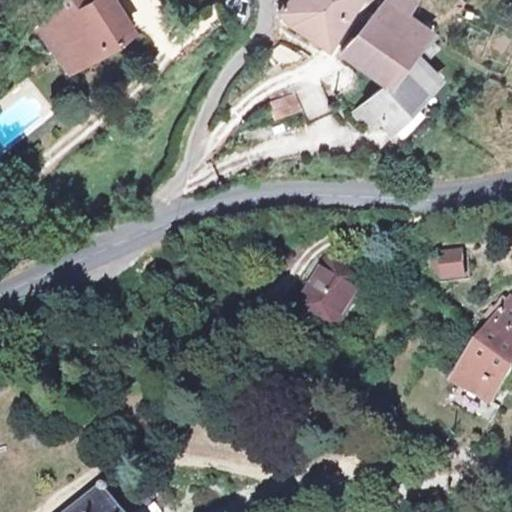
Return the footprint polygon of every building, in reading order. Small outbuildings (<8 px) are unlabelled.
[(99,56),(130,31),(107,3),(109,0),(53,0),(45,6),(58,27),(52,31),(58,38),(63,35),(81,59),(99,56)] [(296,0),(283,16),(334,48),(364,0),(296,0)] [(425,30),(387,0),(379,0),(369,10),(337,46),(377,82),(408,48),(425,30)] [(42,39),(66,70),(81,59),(63,35),(58,38),(52,31),(42,39)] [(417,55),(408,48),(377,82),(356,106),(346,118),(364,133),(374,121),(382,128),(416,87),(425,76),(409,63),(417,55)] [(36,78),(46,70),(40,63),(30,72),(36,78)] [(324,107),(314,77),(288,86),(298,116),(324,107)] [(381,269),(326,247),(317,270),(321,271),(303,315),(353,336),(381,269)] [(176,280),(204,287),(207,275),(179,269),(176,280)] [(267,272),(213,296),(230,334),(284,311),(267,272)] [(511,305),(504,299),(444,379),(481,406),(511,360),(511,305)] [(95,485),(88,484),(84,488),(85,496),(66,511),(109,511),(99,499),(99,490),(95,485)]
